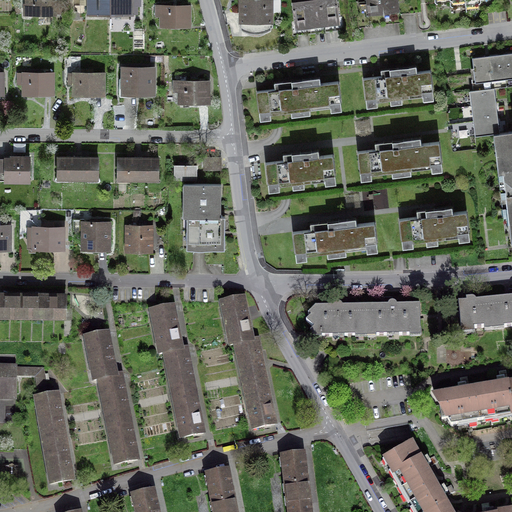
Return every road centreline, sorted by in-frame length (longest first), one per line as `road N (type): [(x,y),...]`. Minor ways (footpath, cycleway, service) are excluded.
road 1 (residential): [(32,509),(332,428)]
road 2 (residential): [(226,67),(511,30)]
road 3 (residential): [(0,279),(257,284)]
road 4 (residential): [(257,284),(511,272)]
road 5 (residential): [(0,133),(231,137)]
road 6 (residential): [(332,428),(257,284)]
road 7 (residential): [(257,284),(231,137)]
